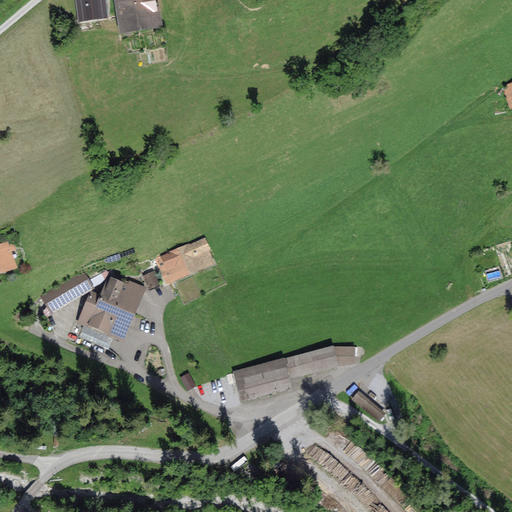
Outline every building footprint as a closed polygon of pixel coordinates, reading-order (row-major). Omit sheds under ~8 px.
[(76,0),(80,27),(110,23),(106,0),(76,0)] [(164,35),(158,0),(114,0),(121,42),(164,35)] [(17,253),(12,239),(2,242),(4,248),(0,249),(0,284),(20,278),(12,255),(17,253)] [(192,279),(217,270),(205,240),(181,250),(192,279)] [(168,289),(192,279),(181,250),(156,260),(168,289)] [(53,320),(96,294),(83,272),(39,298),(53,320)] [(150,295),(162,291),(156,274),(144,278),(150,295)] [(124,349),(150,295),(130,285),(129,289),(112,281),(102,301),(93,297),(78,327),(124,349)] [(334,344),(285,358),(285,356),(233,370),(242,401),(293,387),(291,379),(338,366),(340,366),(355,362),(356,347),(335,346),(334,344)] [(386,410),(359,390),(352,400),(379,420),(386,410)]
